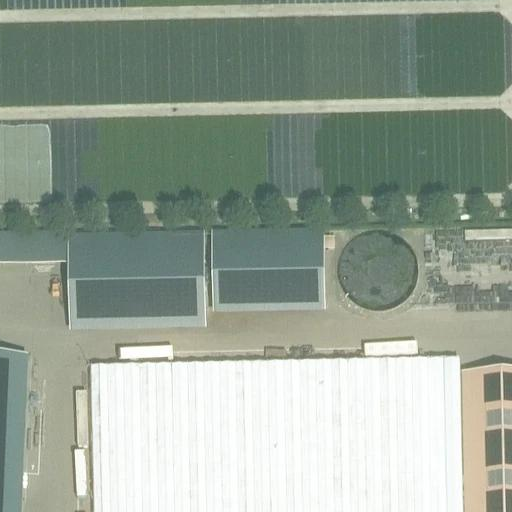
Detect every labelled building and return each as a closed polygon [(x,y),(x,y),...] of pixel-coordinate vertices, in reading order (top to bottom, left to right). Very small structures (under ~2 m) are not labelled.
[(348,298),(357,306),(370,311),(383,311),(395,308),(406,300),(414,290),(417,277),(417,265),(413,253),(405,244),(395,237),(383,233),(371,233),(359,237),(350,244),(343,254),(339,265),(339,277),(342,288),(348,298)] [(0,268),(71,267),(71,242),(69,235),(0,236),(0,268)] [(322,236),(213,239),(215,318),(324,315),(322,236)] [(71,267),(72,333),(203,331),(202,240),(71,242),(71,267)] [(511,511),(511,376),(428,378),(428,364),(91,370),(94,511),(511,511)] [(0,379),(0,511),(20,511),(26,381),(0,379)]
